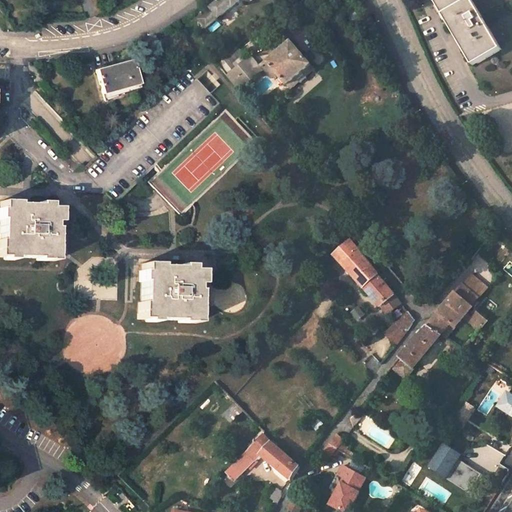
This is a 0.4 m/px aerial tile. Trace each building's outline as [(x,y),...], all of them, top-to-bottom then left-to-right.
[(222,0),(212,9),(220,19),(221,20),(233,9),(234,10),(243,2),(242,1),(243,0),(222,0)] [(431,0),(468,62),(498,46),(469,0),(431,0)] [(200,21),(207,30),(220,19),(212,9),(208,12),(206,9),(201,13),(200,21)] [(313,68),(292,44),(269,64),(289,88),(313,68)] [(257,65),(250,56),(228,76),(237,86),(248,77),(251,80),(259,73),(255,67),(257,65)] [(128,63),(93,76),(103,102),(138,89),(128,63)] [(62,225),(62,210),(40,209),(40,206),(22,205),(22,203),(3,202),(2,241),(0,240),(0,258),(49,260),(49,262),(58,262),(60,231),(57,231),(57,225),(62,225)] [(334,249),(335,251),(338,254),(351,243),(349,239),(347,238),(334,249)] [(371,266),(368,262),(351,243),(338,254),(335,257),(364,288),(377,276),(371,266)] [(204,288),(205,271),(183,270),(184,268),(164,267),(164,264),(146,264),(145,304),(143,304),(142,320),(194,322),(194,324),(202,325),(203,293),(200,293),(201,288),(204,288)] [(382,308),(395,296),(377,276),(364,288),(382,308)] [(344,288),(335,277),(328,283),(337,294),(344,288)] [(472,307),(479,300),(464,287),(457,294),(472,307)] [(466,315),(472,307),(457,294),(429,327),(441,335),(450,324),(455,328),(466,315)] [(480,331),(488,321),(472,307),(466,315),(470,318),(468,321),(480,331)] [(415,324),(410,317),(400,329),(406,336),(415,324)] [(459,356),(463,348),(441,335),(429,327),(422,333),(401,358),(405,361),(397,372),(407,380),(437,343),(459,356)] [(395,366),(393,369),(397,372),(405,361),(401,358),(395,366)] [(495,407),(511,417),(511,394),(506,390),(495,407)] [(257,461),(263,455),(293,481),(302,466),(265,435),(241,458),(249,466),(256,459),(257,461)] [(339,450),(346,441),(339,435),(331,445),(339,450)] [(443,443),(427,467),(468,493),(482,472),(462,461),(464,456),(443,443)] [(331,445),(324,453),(331,459),(339,450),(331,445)] [(234,466),(241,473),(249,466),(241,458),(234,466)] [(366,478),(343,465),(339,474),(345,477),(330,504),(344,511),(347,511),(359,492),(358,492),(366,478)] [(283,496),(282,494),(279,491),(272,500),(279,504),(283,496)] [(297,511),(302,504),(293,498),(290,504),(286,511),(297,511)]
